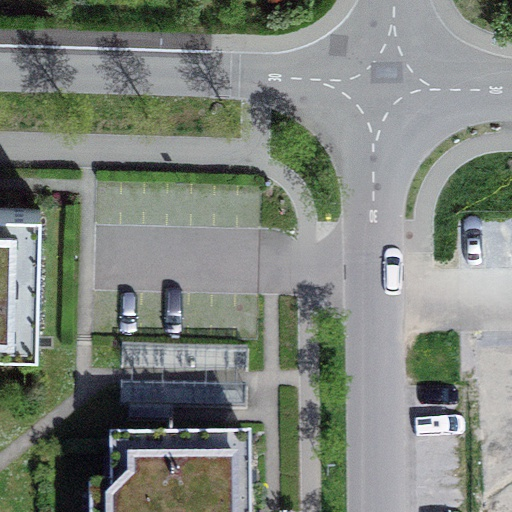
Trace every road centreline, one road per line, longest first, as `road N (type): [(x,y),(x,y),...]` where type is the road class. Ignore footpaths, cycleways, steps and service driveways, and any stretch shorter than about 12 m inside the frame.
road 1 (residential): [(378,84),(381,511)]
road 2 (residential): [(0,68),(378,84)]
road 3 (residential): [(378,84),(511,83)]
